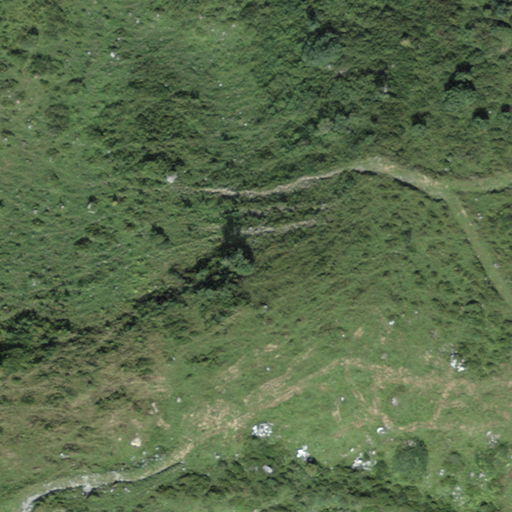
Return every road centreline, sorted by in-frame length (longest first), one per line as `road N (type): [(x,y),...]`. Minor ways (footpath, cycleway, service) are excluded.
road 1 (track): [(183,455),(328,370),(354,365),(414,382),(511,386)]
road 2 (track): [(183,455),(129,475),(51,485),(32,493),(23,511)]
road 3 (track): [(511,298),(449,200),(425,184)]
road 4 (track): [(511,180),(473,190),(425,184),(374,162)]
